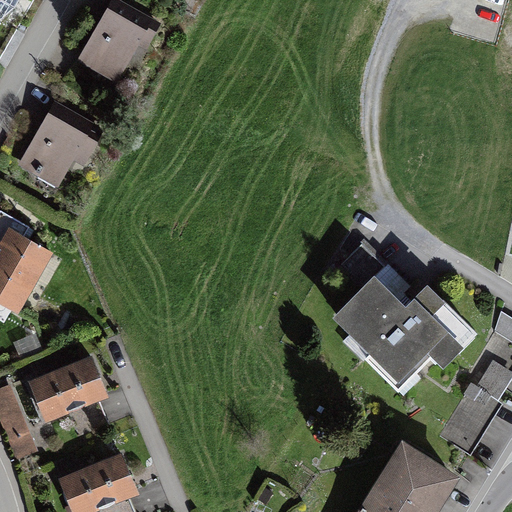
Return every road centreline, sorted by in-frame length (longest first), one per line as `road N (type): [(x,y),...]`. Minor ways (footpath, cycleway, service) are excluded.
road 1 (residential): [(407,0),(370,107),(373,193),(511,296)]
road 2 (residential): [(0,116),(60,0)]
